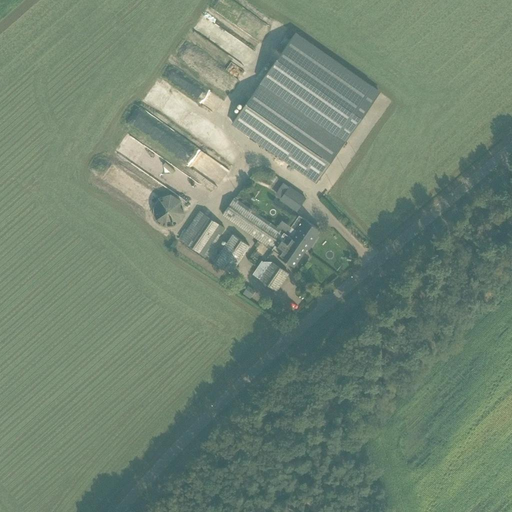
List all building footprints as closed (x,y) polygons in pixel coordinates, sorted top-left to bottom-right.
[(215,0),(211,6),(244,28),(252,16),(228,0),(215,0)] [(294,34),(261,81),(346,141),(379,93),(356,77),(294,34)] [(232,123),(317,182),(345,142),(261,84),(260,83),(232,123)] [(280,199),(297,211),(305,199),(289,187),(280,199)] [(153,211),(154,216),(156,220),(159,223),(164,226),(168,226),(173,225),(177,223),(180,220),(182,215),(183,211),(182,206),(180,202),(177,199),(172,197),(168,196),(163,197),(159,199),(156,202),(153,207),(153,211)] [(318,236),(316,235),(318,231),(320,230),(311,224),(305,220),(299,216),(291,227),(282,221),(277,228),(234,198),(222,215),(242,229),(272,250),(276,245),(283,250),(279,257),(293,267),(307,248),(309,250),(316,239),(318,236)] [(180,239),(205,257),(224,229),(200,211),(180,239)] [(249,246),(233,235),(226,244),(243,256),(249,246)] [(260,280),(268,286),(276,291),(288,274),(272,262),(260,280)]
